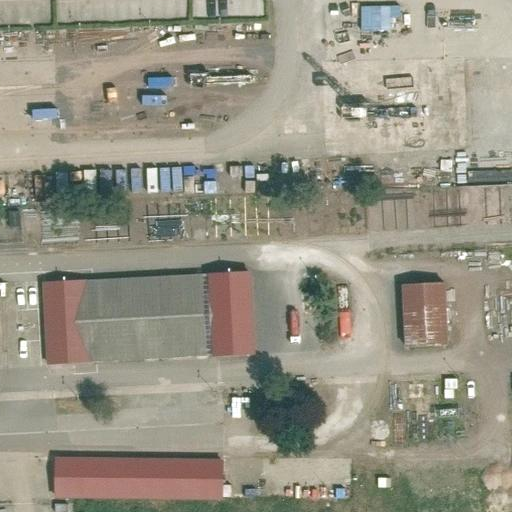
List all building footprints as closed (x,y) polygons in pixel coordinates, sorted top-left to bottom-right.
[(403,30),(403,5),(367,5),(367,30),(403,30)] [(305,257),(31,272),(36,356),(309,341),(305,257)] [(427,272),(384,275),(388,334),(388,340),(431,337),(427,272)] [(213,453),(42,449),(41,489),(213,493),(213,453)] [(490,493),(491,470),(417,470),(417,493),(490,493)]
